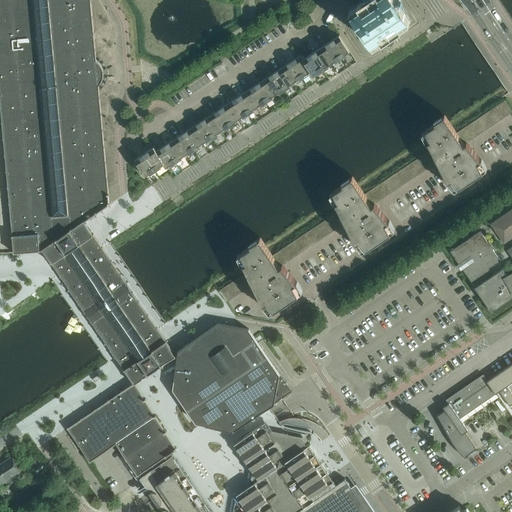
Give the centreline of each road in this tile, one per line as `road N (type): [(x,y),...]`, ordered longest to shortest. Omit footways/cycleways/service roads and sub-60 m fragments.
road 1 (residential): [(511,156),(273,318)]
road 2 (residential): [(134,139),(330,12)]
road 3 (residential): [(390,511),(305,395)]
